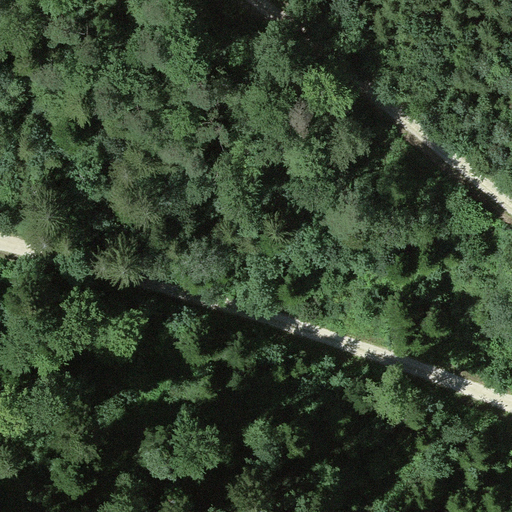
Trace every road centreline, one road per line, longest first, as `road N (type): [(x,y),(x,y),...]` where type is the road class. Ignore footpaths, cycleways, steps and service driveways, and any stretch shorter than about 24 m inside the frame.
road 1 (track): [(0,237),(310,329),(511,402)]
road 2 (track): [(511,206),(254,0)]
